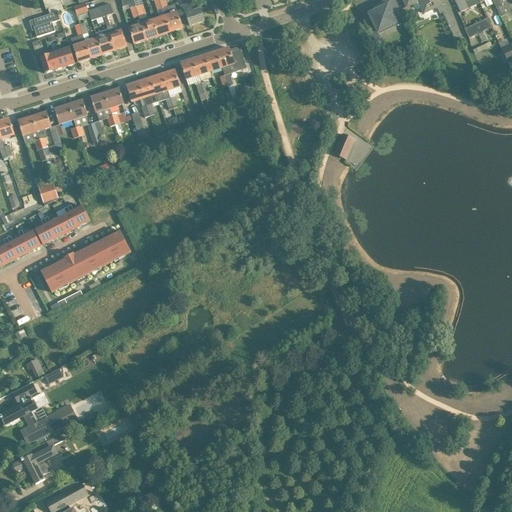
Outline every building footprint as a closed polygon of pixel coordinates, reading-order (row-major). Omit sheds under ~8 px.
[(58,12),(60,12),(64,10),(62,4),(61,0),(42,0),(44,4),(46,4),(50,15),(58,12)] [(133,18),(139,16),(133,0),(122,0),(121,0),(124,7),(130,5),(131,8),(130,8),(133,18)] [(133,0),(139,16),(142,24),(147,40),(159,37),(154,21),(148,22),(145,14),(144,15),(141,6),(143,5),(141,0),(133,0)] [(154,21),(159,37),(171,33),(159,0),(155,0),(154,0),(160,19),(154,21)] [(159,0),(171,33),(183,29),(178,13),(175,5),(168,7),(165,0),(159,0)] [(403,0),(406,7),(407,8),(413,5),(414,9),(416,10),(420,8),(423,14),(437,7),(442,5),(441,5),(439,0),(403,0)] [(480,3),(478,0),(454,0),(461,13),(480,3)] [(492,0),(502,21),(508,18),(506,15),(507,14),(500,1),(503,0),(492,0)] [(363,21),(374,42),(381,39),(377,31),(396,22),(398,26),(405,23),(399,11),(393,14),(387,1),(373,8),(375,11),(368,14),(370,18),(363,21)] [(187,14),(190,26),(205,21),(200,9),(193,12),(190,3),(180,6),(183,15),(187,14)] [(104,17),(108,29),(109,35),(115,51),(127,47),(122,31),(116,33),(113,25),(111,25),(109,18),(116,15),(116,13),(114,14),(111,4),(100,7),(104,17)] [(75,8),(79,20),(90,16),(86,5),(75,8)] [(99,19),(104,17),(100,7),(92,10),(96,20),(99,19)] [(60,21),(57,13),(50,15),(34,20),(36,27),(34,28),(37,38),(55,32),(52,23),(60,21)] [(478,34),(482,43),(489,39),(485,31),(492,28),(487,19),(465,29),(469,38),(478,34)] [(85,23),(80,25),(91,59),(103,55),(98,39),(91,41),(85,23)] [(147,40),(142,24),(129,28),(135,44),(147,40)] [(91,59),(80,25),(75,26),(81,44),(74,47),(79,63),(91,59)] [(452,27),(449,28),(455,40),(459,38),(459,37),(454,26),(452,27)] [(96,33),(98,39),(103,55),(115,51),(109,35),(108,29),(96,33)] [(511,43),(501,49),(508,63),(511,60),(511,43)] [(230,48),(225,50),(232,72),(235,68),(240,71),(247,69),(240,47),(230,50),(230,48)] [(70,48),(60,51),(65,67),(75,64),(70,48)] [(211,54),(216,70),(223,68),(225,76),(220,77),(223,88),(229,86),(232,96),(234,101),(238,100),(230,74),(231,74),(232,72),(225,50),(211,54)] [(50,52),(49,52),(55,71),(65,67),(60,51),(51,54),(50,52)] [(55,71),(49,52),(39,55),(45,74),(55,71)] [(201,75),(216,70),(211,54),(196,59),(201,75)] [(187,80),(201,75),(196,59),(182,64),(187,80)] [(175,71),(163,75),(168,91),(180,87),(175,71)] [(163,75),(151,79),(159,102),(166,100),(169,110),(174,109),(171,98),(168,91),(163,75)] [(151,79),(139,82),(144,98),(150,116),(155,115),(152,105),(159,102),(151,79)] [(144,98),(139,82),(127,86),(132,102),(141,100),(142,105),(143,107),(142,108),(145,118),(150,116),(144,98)] [(196,85),(199,95),(199,96),(201,102),(212,98),(210,92),(209,92),(206,82),(196,85)] [(120,89),(105,94),(110,109),(124,104),(120,89)] [(99,121),(94,123),(98,137),(99,136),(104,135),(100,122),(108,119),(111,129),(109,129),(110,130),(109,131),(109,133),(111,134),(112,132),(113,135),(118,134),(116,126),(113,116),(110,109),(105,94),(91,98),(96,113),(97,113),(99,121)] [(171,98),(174,109),(179,107),(176,97),(171,98)] [(83,101),(69,105),(74,120),(88,116),(83,101)] [(59,125),(56,126),(59,138),(64,136),(60,125),(74,120),(69,105),(55,110),(59,125)] [(203,106),(196,108),(198,115),(205,113),(203,106)] [(131,111),(134,122),(135,122),(137,128),(143,126),(141,120),(141,119),(138,109),(131,111)] [(33,117),(43,149),(48,147),(45,138),(48,137),(45,130),(50,128),(55,145),(54,146),(56,153),(63,151),(59,138),(56,126),(52,128),(47,112),(33,117)] [(113,116),(116,126),(121,124),(118,114),(113,116)] [(38,151),(43,149),(33,117),(25,119),(24,118),(20,119),(20,121),(19,122),(23,137),(26,145),(35,142),(38,151)] [(169,120),(172,128),(180,125),(177,117),(169,120)] [(9,119),(0,122),(0,132),(2,139),(14,135),(9,119)] [(98,137),(94,123),(87,126),(93,144),(101,142),(99,136),(98,137)] [(81,126),(76,128),(79,137),(84,136),(81,126)] [(79,137),(76,128),(71,130),(74,139),(79,137)] [(0,132),(0,149),(3,159),(8,157),(5,147),(2,139),(0,132)] [(157,136),(160,146),(160,147),(171,144),(170,139),(171,139),(169,132),(157,136)] [(334,155),(346,160),(355,140),(343,135),(334,155)] [(152,148),(152,138),(143,138),(144,149),(152,148)] [(5,147),(8,157),(13,156),(10,145),(5,147)] [(106,160),(110,170),(116,168),(113,158),(106,160)] [(71,176),(64,179),(65,182),(66,181),(70,190),(75,188),(71,176)] [(45,205),(58,198),(54,185),(49,187),(47,182),(42,184),(44,188),(39,189),(45,205)] [(9,198),(12,209),(19,206),(16,195),(9,198)] [(70,212),(78,228),(90,222),(82,206),(74,211),(70,212)] [(67,214),(59,218),(67,233),(78,228),(70,212),(67,214)] [(51,222),(48,224),(55,239),(67,233),(59,218),(51,222)] [(48,224),(44,226),(36,230),(43,245),(55,239),(48,224)] [(21,238),(29,253),(41,247),(33,231),(25,236),(21,238)] [(114,250),(118,257),(122,255),(123,257),(131,253),(120,231),(110,236),(117,249),(114,250)] [(117,249),(110,236),(106,238),(112,251),(114,250),(117,249)] [(10,243),(18,258),(29,253),(21,238),(13,242),(10,243)] [(97,243),(108,264),(115,261),(114,259),(118,257),(114,250),(112,251),(106,238),(97,243)] [(6,245),(0,248),(0,252),(6,264),(18,258),(10,243),(6,245)] [(96,269),(100,266),(101,268),(108,264),(97,243),(88,248),(94,260),(92,262),(96,269)] [(94,260),(88,248),(83,250),(90,263),(92,262),(94,260)] [(83,250),(75,254),(74,254),(74,255),(85,276),(92,273),(91,271),(96,269),(92,262),(90,263),(83,250)] [(63,259),(64,260),(75,281),(76,281),(78,284),(86,280),(84,277),(85,276),(74,255),(74,254),(75,254),(74,254),(63,259)] [(64,260),(55,264),(62,277),(59,278),(63,285),(67,283),(68,285),(75,281),(64,260)] [(55,264),(51,267),(57,279),(59,278),(62,277),(55,264)] [(59,287),(63,285),(59,278),(57,279),(51,267),(41,271),(52,293),(60,289),(59,287)] [(81,291),(65,299),(67,304),(83,296),(81,291)] [(60,308),(67,304),(65,299),(57,303),(60,308)] [(23,330),(14,335),(17,341),(26,337),(23,330)] [(36,360),(26,365),(29,371),(31,369),(36,378),(44,374),(36,360)] [(57,370),(44,376),(49,385),(58,380),(63,377),(62,368),(57,370)] [(2,416),(0,416),(1,419),(2,419),(5,426),(14,421),(24,417),(29,428),(21,432),(29,446),(37,442),(39,446),(47,442),(45,437),(52,434),(55,439),(60,435),(64,433),(62,429),(78,420),(70,405),(38,421),(33,412),(49,404),(44,393),(33,398),(31,395),(38,392),(32,382),(13,392),(17,401),(19,400),(22,406),(2,416)] [(140,410),(129,415),(137,430),(147,424),(140,410)] [(177,427),(173,420),(161,427),(166,434),(177,427)] [(22,461),(13,465),(16,472),(27,467),(36,485),(45,480),(45,479),(44,479),(43,476),(51,472),(45,461),(51,458),(58,454),(54,446),(63,441),(60,435),(55,439),(30,451),(32,455),(23,459),(21,460),(22,461)] [(75,511),(74,508),(71,510),(69,506),(88,495),(81,483),(46,503),(51,511),(75,511)]
